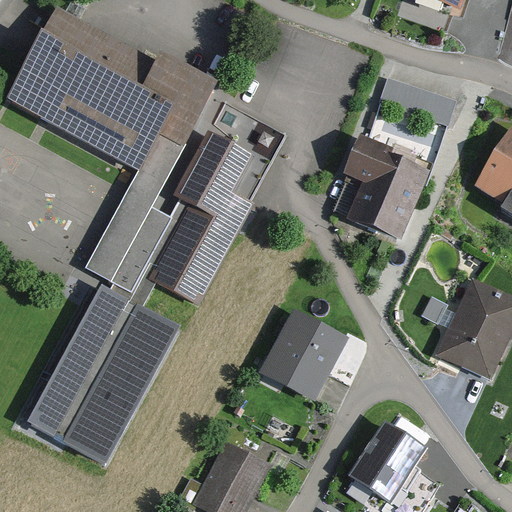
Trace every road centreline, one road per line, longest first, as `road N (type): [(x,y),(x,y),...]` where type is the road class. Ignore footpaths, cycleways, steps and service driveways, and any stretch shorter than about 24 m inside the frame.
road 1 (residential): [(511,84),(269,0)]
road 2 (residential): [(392,361),(319,224),(282,201)]
road 3 (residential): [(511,505),(482,479),(392,361)]
road 4 (residential): [(392,361),(365,390),(298,511)]
